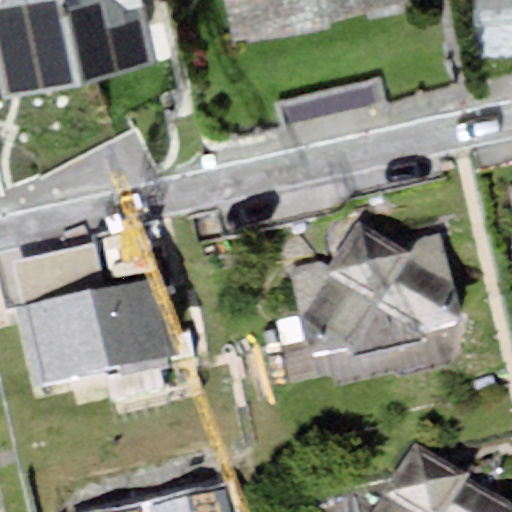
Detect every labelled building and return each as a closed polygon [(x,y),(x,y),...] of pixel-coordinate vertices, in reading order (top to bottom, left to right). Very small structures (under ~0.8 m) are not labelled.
[(149,0),(0,0),(0,15),(16,71),(158,29),(149,0)] [(226,0),(239,53),(337,30),(333,12),(385,0),(226,0)] [(511,0),(474,0),(477,40),(511,37),(511,0)] [(348,260),(293,271),(311,362),(472,331),(453,236),(402,247),(367,227),(348,260)] [(94,253),(12,271),(42,403),(171,374),(154,299),(106,310),(94,253)] [(501,511),(418,458),(383,511),(501,511)]
